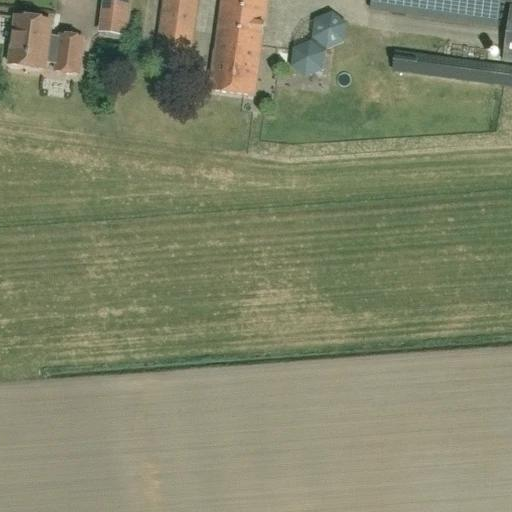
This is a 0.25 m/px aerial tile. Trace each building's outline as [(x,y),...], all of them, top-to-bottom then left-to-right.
[(130,0),(106,0),(102,31),(125,35),(130,0)] [(189,67),(197,0),(163,0),(155,62),(189,67)] [(220,0),(210,92),(254,97),(265,0),(220,0)] [(511,4),(511,0),(370,0),(369,10),(495,29),(499,2),(511,4)] [(511,64),(511,7),(510,7),(501,63),(511,64)] [(345,43),(347,25),(332,13),(313,20),(312,39),(310,41),(292,49),(290,68),(305,79),(322,72),(325,54),(327,51),(345,43)] [(15,18),(7,66),(45,72),(46,63),(56,64),(55,72),(78,76),(83,40),(60,36),(59,40),(50,38),(52,23),(15,18)] [(337,47),(331,59),(344,66),(350,54),(337,47)] [(511,68),(395,52),(392,69),(511,87),(511,68)]
